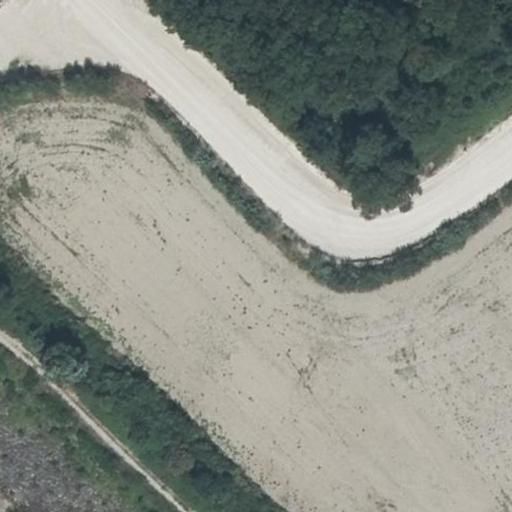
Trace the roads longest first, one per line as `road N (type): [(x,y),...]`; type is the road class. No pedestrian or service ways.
road 1 (track): [(511,150),(414,221),(370,230),(326,221),(281,196),(149,57),(98,43),(51,45),(0,61)]
road 2 (track): [(0,339),(193,511)]
